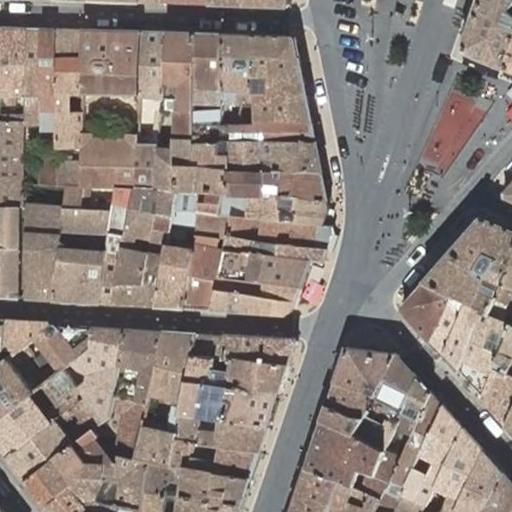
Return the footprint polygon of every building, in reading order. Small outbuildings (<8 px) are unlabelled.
[(511,50),(511,12),(510,11),(511,7),(511,0),(480,0),(463,50),(464,52),(466,54),(504,69),(511,50)] [(7,95),(27,97),(29,28),(2,27),(1,94),(7,95)] [(42,94),(43,29),(29,28),(27,97),(43,97),(43,94),(42,94)] [(42,184),(58,185),(57,160),(57,148),(57,109),(56,109),(56,108),(56,94),(56,93),(57,93),(57,29),(43,29),(42,94),(43,94),(43,97),(43,108),(42,184)] [(85,94),(86,30),(57,29),(57,93),(56,93),(56,94),(56,108),(56,109),(57,109),(57,148),(84,149),(85,118),(84,118),(85,111),(79,111),(70,111),(70,94),(79,94),(85,94)] [(136,189),(138,143),(138,135),(128,135),(127,145),(95,144),(94,94),(132,95),(134,117),(141,117),(141,115),(141,98),(142,32),(86,30),(85,94),(85,111),(84,118),(85,118),(84,149),(84,160),(84,186),(84,189),(118,189),(136,189)] [(170,99),(169,33),(142,32),(141,98),(167,99),(170,99)] [(195,143),(195,127),(196,102),(195,102),(195,92),(197,34),(169,33),(170,99),(170,100),(178,101),(177,151),(159,149),(157,189),(161,190),(177,192),(206,194),(231,195),(230,170),(220,169),(195,167),(195,148),(195,143)] [(197,34),(195,92),(225,93),(224,35),(197,34)] [(224,35),(225,93),(242,93),(244,102),(253,104),(254,92),(255,87),(255,57),(271,56),(271,58),(302,59),(297,39),(224,35)] [(314,123),(302,59),(271,58),(271,56),(255,57),(255,87),(254,92),(253,104),(244,102),(243,124),(259,123),(314,123)] [(196,102),(195,127),(224,126),(224,125),(224,105),(225,104),(225,93),(195,92),(195,102),(196,102)] [(224,105),(224,125),(243,124),(244,102),(242,93),(225,93),(225,104),(224,105)] [(15,114),(27,116),(27,107),(15,106),(15,114)] [(2,208),(22,208),(22,186),(23,123),(28,123),(27,116),(15,114),(7,113),(1,112),(1,124),(1,149),(2,184),(2,208)] [(141,117),(138,135),(145,134),(150,116),(141,115),(141,117)] [(224,126),(195,127),(195,143),(221,143),(230,142),(261,141),(318,143),(314,123),(259,123),(243,124),(224,125),(224,126)] [(450,167),(456,145),(430,139),(424,161),(450,167)] [(221,143),(195,143),(195,148),(195,167),(220,169),(230,170),(229,165),(230,165),(298,176),(298,174),(324,175),(318,143),(261,141),(230,142),(230,158),(221,158),(221,143)] [(230,142),(221,143),(221,158),(230,158),(230,142)] [(138,189),(157,189),(159,149),(159,144),(138,143),(136,189),(138,189)] [(58,185),(66,186),(84,186),(84,160),(57,160),(58,185)] [(229,165),(230,170),(231,195),(206,194),(204,213),(233,217),(234,216),(334,228),(333,226),(330,226),(324,175),(298,174),(298,176),(230,165),(229,165)] [(0,296),(21,298),(22,245),(22,208),(2,208),(2,184),(0,184),(0,208),(1,209),(0,244),(0,296)] [(28,299),(57,301),(61,247),(63,232),(65,209),(66,186),(58,185),(42,184),(29,184),(28,299)] [(65,209),(115,211),(116,198),(84,197),(84,189),(84,186),(66,186),(65,209)] [(103,304),(117,304),(138,189),(136,189),(118,189),(116,198),(115,211),(103,304)] [(155,240),(161,190),(157,189),(138,189),(117,304),(142,306),(152,254),(137,251),(141,236),(155,240)] [(172,238),(173,228),(177,192),(161,190),(155,240),(171,242),(172,238)] [(204,213),(206,194),(177,192),(173,228),(201,231),(204,213)] [(115,211),(65,209),(63,232),(95,235),(98,248),(61,247),(57,301),(103,304),(115,211)] [(204,213),(201,231),(200,235),(199,243),(198,244),(197,250),(188,309),(216,311),(221,291),(224,276),(225,277),(231,252),(223,249),(224,238),(233,239),(233,236),(233,217),(204,213)] [(336,233),(334,228),(234,216),(233,217),(233,236),(330,249),(336,233)] [(469,304),(485,312),(490,315),(493,307),(498,299),(511,266),(511,230),(485,219),(482,219),(427,283),(454,297),(469,304)] [(201,231),(173,228),(172,238),(199,243),(200,235),(201,231)] [(324,265),(330,249),(233,236),(233,239),(231,252),(247,255),(247,253),(313,262),(312,263),(324,265)] [(159,307),(188,309),(197,250),(171,245),(168,257),(159,307)] [(304,290),(312,263),(313,262),(247,253),(247,255),(231,252),(225,277),(304,290)] [(142,306),(159,307),(168,257),(152,254),(142,306)] [(511,266),(498,299),(511,305),(511,266)] [(304,290),(225,277),(224,276),(221,291),(216,311),(289,316),(298,307),(304,290)] [(404,311),(431,341),(454,297),(427,283),(404,308),(404,311)] [(431,341),(444,356),(469,304),(454,297),(431,341)] [(444,356),(460,373),(485,312),(469,304),(444,356)] [(490,315),(501,319),(504,312),(493,307),(490,315)] [(460,373),(481,397),(511,327),(511,323),(501,319),(490,315),(485,312),(460,373)] [(51,325),(6,322),(5,349),(8,350),(20,350),(38,336),(51,325)] [(93,328),(51,325),(38,336),(43,343),(65,370),(92,348),(93,328)] [(511,327),(481,397),(507,426),(511,415),(511,327)] [(82,391),(87,398),(105,421),(113,415),(115,407),(117,396),(121,368),(127,330),(93,328),(92,348),(65,370),(73,379),(83,371),(92,373),(90,384),(82,391)] [(148,404),(150,398),(164,332),(127,330),(121,368),(117,396),(137,402),(148,404)] [(164,332),(150,398),(183,405),(188,382),(198,335),(164,332)] [(228,337),(198,335),(188,382),(206,385),(227,388),(281,395),(292,367),(233,361),(232,373),(214,371),(217,361),(226,362),(226,361),(228,337)] [(298,341),(228,337),(226,361),(233,361),(292,367),(299,344),(298,341)] [(348,349),(339,376),(381,388),(400,353),(352,346),(348,349)] [(365,419),(356,435),(385,451),(386,450),(397,426),(421,377),(400,353),(381,388),(365,419)] [(0,366),(0,421),(34,394),(38,391),(18,367),(11,358),(5,363),(0,366)] [(233,361),(226,361),(226,362),(217,361),(214,371),(232,373),(233,361)] [(0,421),(0,444),(10,457),(56,422),(60,418),(87,398),(82,391),(73,379),(65,370),(55,378),(48,383),(64,403),(50,415),(34,394),(0,421)] [(339,376),(329,404),(354,417),(365,419),(381,388),(339,376)] [(421,377),(397,426),(414,434),(434,391),(421,377)] [(222,422),(270,428),(281,395),(227,388),(225,405),(204,403),(206,385),(188,382),(183,405),(181,416),(207,420),(222,422)] [(227,388),(206,385),(204,403),(225,405),(227,388)] [(403,458),(383,500),(377,511),(394,511),(404,494),(446,404),(434,391),(414,434),(403,458)] [(117,396),(115,407),(129,412),(122,457),(136,460),(145,422),(148,408),(148,404),(137,402),(117,396)] [(97,428),(105,421),(87,398),(60,418),(56,422),(10,457),(29,482),(79,442),(92,432),(97,428)] [(329,404),(324,421),(356,435),(365,419),(354,417),(329,404)] [(404,494),(429,505),(466,428),(446,404),(404,494)] [(154,410),(148,408),(145,422),(152,423),(154,410)] [(152,423),(145,422),(136,460),(147,463),(170,468),(176,441),(181,416),(170,414),(166,431),(151,428),(152,423)] [(220,433),(206,431),(207,420),(181,416),(176,441),(170,468),(171,469),(180,471),(185,469),(187,470),(253,481),(262,453),(270,428),(222,422),(220,433)] [(222,422),(207,420),(206,431),(220,433),(222,422)] [(403,458),(386,450),(385,451),(356,435),(324,421),(307,469),(383,500),(403,458)] [(79,442),(29,482),(48,505),(85,476),(104,477),(117,478),(118,462),(112,461),(97,439),(102,435),(97,428),(92,432),(79,442)] [(425,511),(455,511),(485,449),(466,428),(429,505),(425,511)] [(484,511),(506,473),(485,449),(455,511),(484,511)] [(122,457),(118,462),(117,478),(104,477),(85,476),(48,505),(52,511),(141,511),(144,494),(147,463),(136,460),(122,457)] [(170,468),(147,463),(144,494),(167,498),(171,469),(170,468)] [(171,469),(167,498),(182,500),(187,470),(185,469),(180,471),(171,469)] [(425,511),(429,505),(404,494),(394,511),(377,511),(383,500),(307,469),(292,511),(425,511)] [(253,481),(187,470),(182,500),(243,509),(253,481)] [(511,511),(511,479),(506,473),(484,511),(511,511)] [(164,511),(167,498),(144,494),(141,511),(164,511)] [(180,511),(182,500),(167,498),(164,511),(180,511)] [(0,511),(8,511),(9,511),(0,500),(0,511)] [(241,511),(243,509),(182,500),(180,511),(241,511)]
